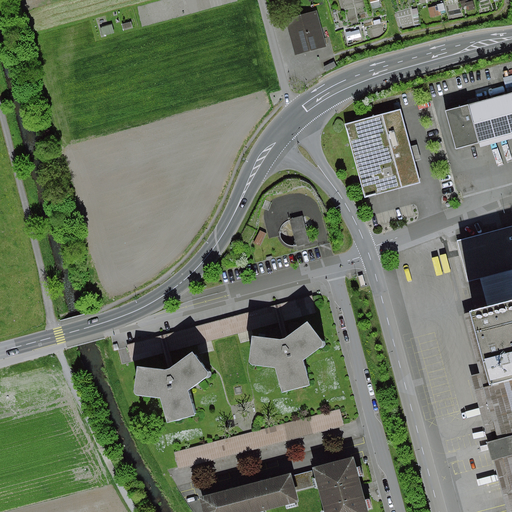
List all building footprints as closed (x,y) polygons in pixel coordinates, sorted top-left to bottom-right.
[(285,18),(295,56),(326,47),(316,10),(285,18)] [(511,92),(446,110),(456,149),(511,134),(511,92)] [(346,125),(366,197),(420,182),(401,110),(346,125)] [(297,245),(310,244),(306,215),(294,216),(297,245)] [(511,269),(511,226),(458,241),(468,281),(481,278),(511,269)] [(511,269),(481,278),(489,308),(511,301),(511,269)] [(311,296),(127,345),(132,362),(316,313),(311,296)] [(490,371),(494,385),(511,379),(511,301),(489,308),(474,312),(490,371)] [(284,339),(251,335),(248,364),(275,367),(281,392),(309,385),(302,360),(324,342),(307,321),(284,339)] [(170,368),(141,364),(137,391),(163,395),(170,421),(197,414),(190,389),(211,371),(193,350),(170,368)] [(472,376),(495,460),(511,455),(511,379),(494,385),(490,371),(472,376)] [(341,412),(178,454),(182,470),(346,428),(341,412)] [(511,511),(511,455),(495,460),(508,511),(511,511)] [(366,511),(352,458),(312,469),(323,511),(366,511)] [(287,473),(248,484),(256,511),(259,511),(295,502),(287,473)] [(256,511),(248,484),(201,497),(205,511),(256,511)]
